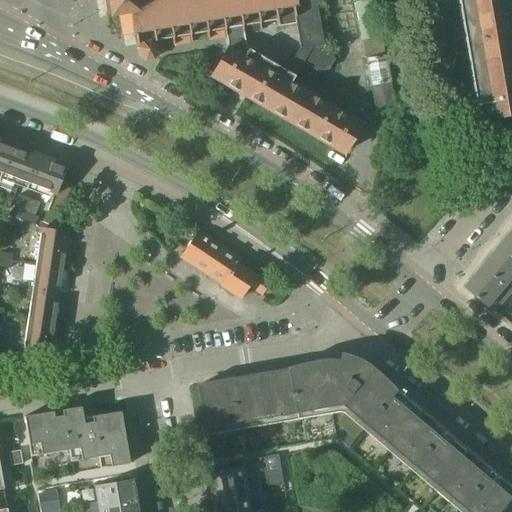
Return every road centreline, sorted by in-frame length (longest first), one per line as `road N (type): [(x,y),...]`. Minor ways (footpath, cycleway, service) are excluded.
road 1 (residential): [(418,285),(273,173),(39,48)]
road 2 (residential): [(0,102),(203,198),(379,333)]
road 3 (residential): [(146,375),(379,333)]
road 4 (residential): [(379,333),(511,444)]
road 5 (residential): [(0,400),(146,375)]
road 6 (residential): [(418,285),(511,171)]
road 7 (residential): [(146,375),(170,511)]
road 8 (residential): [(511,364),(418,285)]
